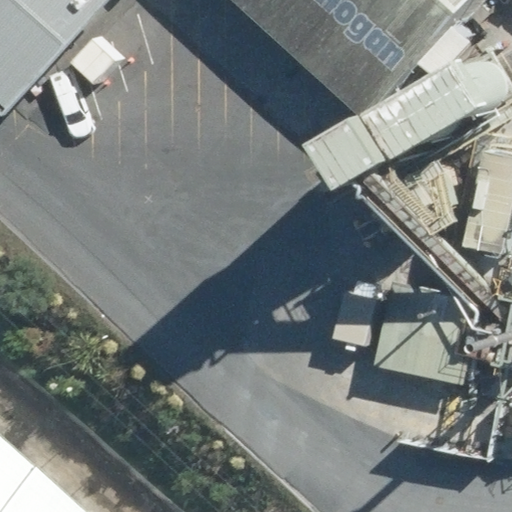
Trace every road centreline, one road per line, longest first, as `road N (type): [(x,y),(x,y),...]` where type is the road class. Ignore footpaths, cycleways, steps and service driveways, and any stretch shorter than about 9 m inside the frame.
road 1 (unknown): [(0,220),(276,473)]
road 2 (unknown): [(276,473),(511,462)]
